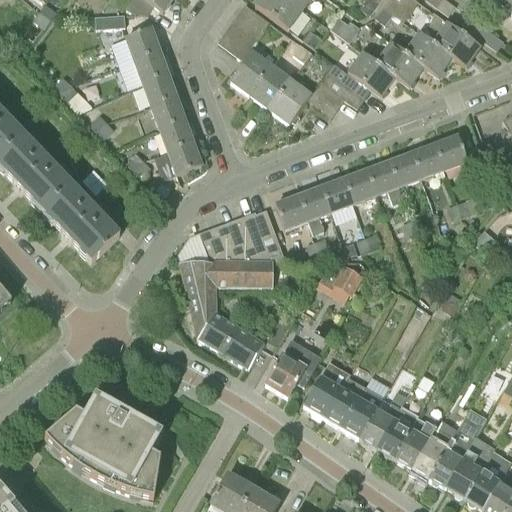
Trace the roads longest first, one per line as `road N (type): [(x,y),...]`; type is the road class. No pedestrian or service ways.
road 1 (residential): [(234,183),(511,79)]
road 2 (residential): [(96,329),(121,306),(176,223),(234,183)]
road 3 (residential): [(234,183),(191,50),(219,0)]
road 4 (residential): [(240,406),(393,511)]
road 5 (residential): [(96,329),(240,406)]
road 6 (residential): [(96,329),(0,237)]
road 7 (residential): [(0,416),(96,329)]
road 8 (residential): [(182,511),(240,406)]
